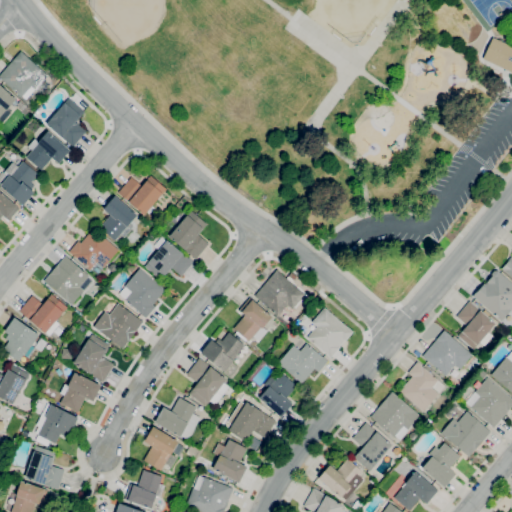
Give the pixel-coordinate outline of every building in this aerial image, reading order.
[(511,72),(483,59),(493,37),(511,46),(511,72)] [(21,97),(0,77),(0,75),(21,51),(49,76),(45,80),(50,85),(42,94),(36,90),(31,86),(21,97)] [(0,117),(0,85),(16,99),(0,117)] [(73,146),(47,124),(69,98),(85,112),(76,123),(86,131),(73,146)] [(42,170),(26,157),(32,150),(28,146),(35,138),(38,141),(47,131),(70,150),(59,164),(52,158),(42,170)] [(23,205),(0,185),(1,185),(0,184),(0,174),(2,172),(3,173),(12,162),(18,167),(23,161),(38,174),(31,182),(35,185),(31,190),(34,193),(23,205)] [(144,215),(118,192),(131,177),(141,186),(150,176),(166,189),(144,215)] [(0,218),(0,191),(19,208),(9,220),(3,215),(0,218)] [(115,240),(100,227),(110,215),(103,209),(115,196),(137,215),(130,223),(134,227),(124,238),(120,234),(115,240)] [(195,259),(169,236),(191,211),(207,224),(198,234),(209,244),(195,259)] [(92,270),(91,269),(90,270),(69,252),(78,241),(80,243),(93,228),(118,250),(103,268),(98,263),(92,270)] [(160,280),(144,266),(167,240),(193,262),(181,276),(172,267),(160,280)] [(511,276),(502,268),(508,261),(508,260),(511,255),(511,276)] [(71,305),(44,281),(65,256),(89,276),(79,287),(84,290),(71,305)] [(146,318),(125,300),(125,299),(118,294),(125,287),(124,286),(140,268),(165,290),(152,305),(155,307),(146,318)] [(277,316),(254,296),(276,270),(305,295),(292,309),(287,305),(277,316)] [(511,308),(501,321),(473,296),(484,283),(485,284),(491,276),(491,274),(493,271),(497,270),(511,283),(511,308)] [(49,336),(46,333),(45,333),(19,311),(32,296),(43,305),(52,294),(67,308),(55,321),(59,324),(49,336)] [(248,342),(233,328),(244,315),(241,313),(242,312),(239,310),(250,297),(272,317),(263,328),(267,331),(259,341),(253,336),(248,342)] [(473,350),(458,336),(466,325),(456,316),(469,301),(495,324),(488,332),(492,336),(484,346),(479,342),(473,350)] [(123,349),(93,327),(105,311),(109,315),(118,303),(143,322),(123,349)] [(330,358),(307,337),(316,326),(312,322),(324,308),(346,326),(353,332),(345,341),(345,340),(339,346),(340,347),(330,358)] [(19,362),(2,350),(12,336),(5,331),(15,317),(39,335),(30,347),(34,349),(28,358),(24,355),(19,362)] [(445,376),(422,356),(444,330),(450,336),(472,354),(460,369),(455,365),(445,376)] [(224,372),(200,353),(211,340),(214,343),(218,338),(222,341),(229,332),(244,345),(232,360),(233,361),(224,372)] [(103,382),(90,374),(73,363),(92,334),(109,345),(108,348),(109,349),(105,354),(104,353),(103,356),(114,364),(103,382)] [(40,351),(34,346),(41,338),(47,343),(40,351)] [(301,384),(277,363),(293,345),(300,351),(306,343),(321,356),(322,356),(328,361),(318,372),(314,368),(301,384)] [(511,392),(491,375),(506,356),(507,357),(511,351),(511,392)] [(205,407),(189,393),(197,383),(186,374),(199,358),(226,380),(224,383),(229,387),(215,405),(210,401),(205,407)] [(273,370),(266,363),(267,362),(265,361),(268,358),(269,360),(270,359),(277,366),(273,370)] [(423,411),(399,391),(412,376),(408,373),(417,362),(422,366),(445,386),(439,393),(432,387),(432,388),(438,393),(423,411)] [(12,404),(0,397),(0,374),(4,377),(11,364),(29,375),(12,404)] [(483,378),(478,373),(481,370),(486,375),(483,378)] [(78,412),(60,403),(64,395),(60,393),(65,384),(68,385),(74,372),(101,386),(93,402),(85,398),(78,412)] [(281,418),(259,398),(268,388),(264,384),(272,375),(276,379),(281,373),(296,386),(286,398),(292,404),(281,418)] [(511,405),(493,428),(470,408),(479,396),(474,392),(487,377),(509,396),(511,398),(511,405)] [(400,440),(395,435),(393,437),(370,417),(392,391),(419,415),(407,429),(408,430),(400,440)] [(187,440),(180,436),(180,437),(154,423),(163,407),(171,411),(179,398),(196,407),(193,413),(200,418),(187,440)] [(245,442),(228,430),(232,424),(227,422),(240,402),(245,404),(246,402),(276,421),(265,438),(253,431),(245,442)] [(55,443),(38,435),(38,434),(35,433),(38,427),(36,426),(43,412),(47,414),(51,405),(78,418),(71,433),(67,431),(64,436),(60,434),(55,443)] [(468,457),(440,433),(453,419),(457,422),(467,411),(490,431),(468,457)] [(369,471),(353,457),(358,452),(359,452),(363,447),(352,438),(366,422),(392,445),(369,471)] [(161,471),(143,460),(152,446),(144,442),(153,427),(178,442),(170,455),(161,471)] [(255,450),(247,444),(253,436),(261,442),(255,450)] [(239,483),(212,469),(218,457),(212,454),(218,443),(225,446),(228,439),(246,449),(239,463),(247,467),(239,483)] [(444,487),(422,468),(431,457),(428,454),(435,447),(438,449),(444,443),(460,456),(449,468),(456,473),(444,487)] [(58,489),(25,478),(36,446),(56,452),(51,466),(64,470),(58,489)] [(345,500),(341,497),(341,498),(318,478),(330,465),(336,471),(347,459),(362,472),(358,476),(363,480),(345,500)] [(151,509),(124,499),(130,484),(137,486),(143,470),(162,477),(159,484),(164,486),(159,497),(156,496),(151,509)] [(409,511),(394,498),(406,484),(405,483),(415,471),(438,490),(426,504),(419,498),(409,511)] [(223,511),(200,511),(185,506),(192,488),(193,488),(198,475),(204,478),(204,477),(233,489),(223,511)] [(32,511),(10,511),(21,481),(48,490),(43,506),(39,505),(35,504),(32,511)] [(339,511),(313,511),(303,506),(314,488),(344,505),(339,511)] [(356,511),(352,507),(357,500),(360,501),(362,499),(365,501),(359,509),(358,508),(356,511)] [(115,511),(119,503),(144,511),(115,511)] [(382,511),(389,503),(401,511),(382,511)]
